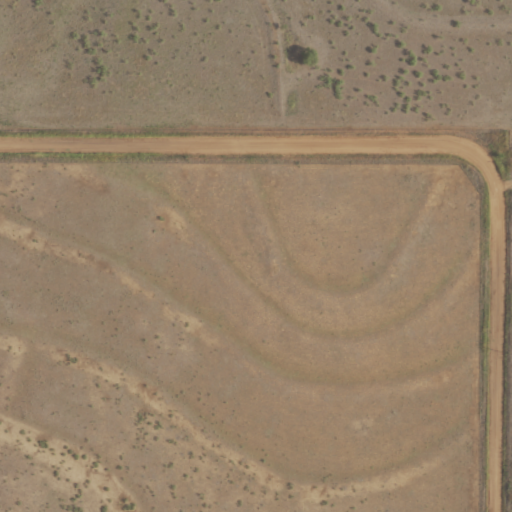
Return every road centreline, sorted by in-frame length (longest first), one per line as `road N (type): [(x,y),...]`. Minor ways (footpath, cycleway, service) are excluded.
road 1 (residential): [(500,238),(491,172),(457,143),(0,140)]
road 2 (residential): [(499,511),(500,238)]
